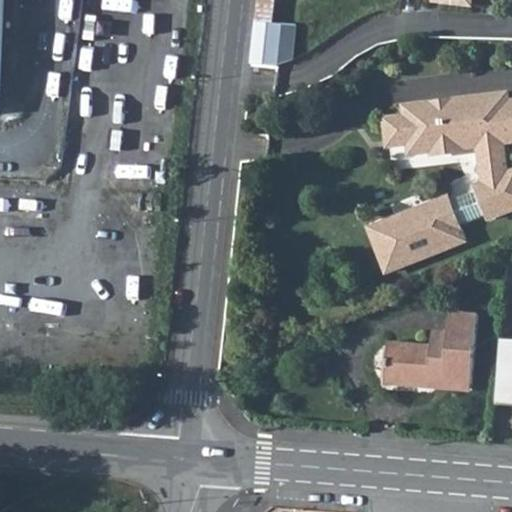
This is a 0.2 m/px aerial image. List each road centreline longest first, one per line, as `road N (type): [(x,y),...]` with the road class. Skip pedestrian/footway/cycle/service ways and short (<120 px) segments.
road 1 (residential): [(229,0),(179,460)]
road 2 (unknown): [(212,157),(274,156),(389,95),(511,76)]
road 3 (tertiary): [(511,484),(210,460)]
road 4 (unknown): [(180,0),(164,34),(135,63),(120,194)]
road 5 (unknown): [(0,167),(21,160),(41,135),(67,0)]
road 6 (tertiary): [(0,446),(179,460)]
